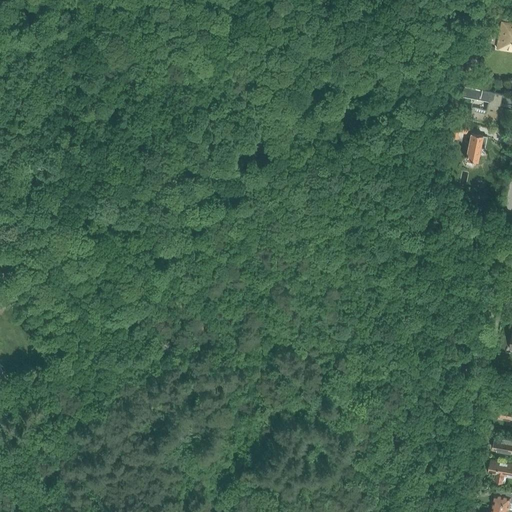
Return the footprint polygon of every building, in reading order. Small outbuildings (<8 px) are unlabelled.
[(511,22),(501,22),(497,50),(511,52),(511,22)] [(460,75),(468,76),(469,61),(459,60),(458,70),(461,70),(460,75)] [(469,117),(496,123),(502,94),(464,86),(462,95),(488,101),(486,111),(471,108),(469,117)] [(459,132),(468,134),(470,124),(453,121),(452,129),(447,128),(446,136),(458,138),(459,132)] [(485,142),(486,137),(482,136),(482,135),(471,133),(465,158),(477,161),(481,141),(485,142)] [(511,405),(501,404),(498,417),(511,419),(511,405)] [(511,452),(511,438),(503,437),(503,440),(495,438),(494,440),(493,441),(493,442),(493,443),(492,444),(493,446),(493,447),(493,448),(493,449),(511,452)] [(511,477),(511,462),(491,459),(491,461),(489,461),(488,469),(489,470),(488,472),(496,474),(495,481),(504,483),(505,476),(511,477)] [(492,509),(492,510),(502,511),(507,511),(508,510),(511,510),(511,491),(511,492),(511,491),(497,488),(496,494),(495,494),(494,499),(493,500),(492,501),(492,502),(491,502),(491,504),(492,505),(492,506),(493,507),(492,509)]
